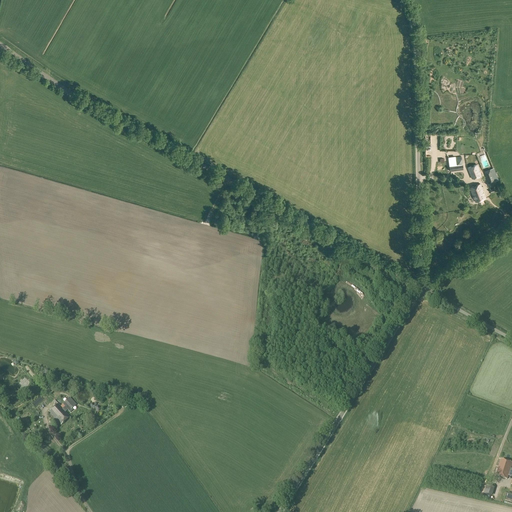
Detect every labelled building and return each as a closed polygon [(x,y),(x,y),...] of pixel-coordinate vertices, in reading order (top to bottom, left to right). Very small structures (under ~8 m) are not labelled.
[(449,166),(450,171),(463,169),(462,164),(461,156),(454,157),(455,165),(449,166)] [(468,168),(472,179),(481,175),(477,164),(468,168)] [(484,171),(489,184),(495,182),(495,181),(499,180),(496,173),(492,175),(490,169),(484,171)] [(470,188),(475,202),(485,198),(480,184),(470,188)] [(69,398),(64,403),(63,405),(65,408),(63,410),(65,412),(68,410),(70,413),(73,411),(72,410),(76,406),(69,398)] [(100,407),(98,406),(96,407),(97,404),(95,403),(94,406),(94,405),(92,404),(91,404),(90,406),(91,407),(92,408),(93,407),(93,408),(95,409),(96,411),(98,411),(99,411),(100,409),(100,407)] [(61,425),(70,417),(65,412),(63,410),(58,404),(49,412),(61,425)] [(511,481),(511,484),(511,469),(510,469),(511,463),(501,460),(495,476),(507,479),(509,472),(511,472),(511,481)] [(0,510),(1,511),(5,511),(18,497),(2,484),(0,485),(0,510)] [(483,494),(491,497),(494,488),(486,485),(483,494)]
